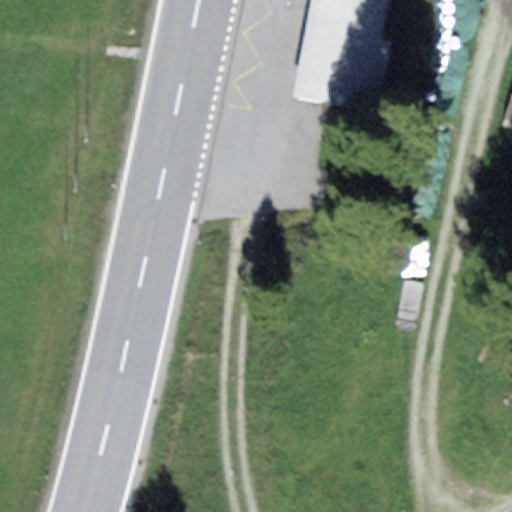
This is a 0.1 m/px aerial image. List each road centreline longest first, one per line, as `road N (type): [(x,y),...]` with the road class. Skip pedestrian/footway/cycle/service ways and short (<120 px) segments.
road 1 (primary): [(86,511),(200,0)]
road 2 (track): [(507,0),(451,214),(423,378),(435,511)]
road 3 (track): [(246,511),(232,431),(243,173),(182,87)]
